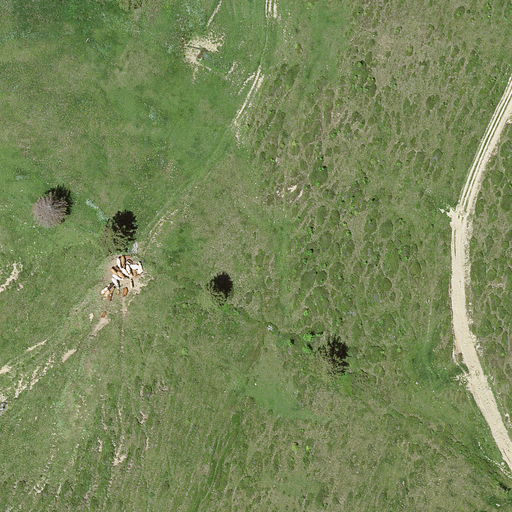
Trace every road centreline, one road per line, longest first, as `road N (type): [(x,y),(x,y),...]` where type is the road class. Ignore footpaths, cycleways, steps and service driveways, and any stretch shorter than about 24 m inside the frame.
road 1 (track): [(276,0),(265,58),(201,179),(83,341),(0,397)]
road 2 (track): [(511,88),(471,189),(456,255),(464,332),(511,442)]
